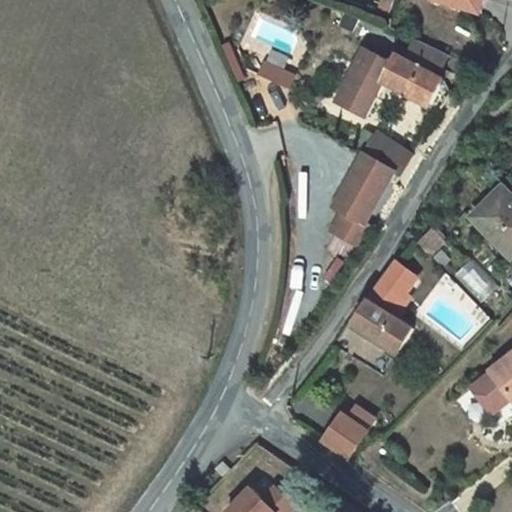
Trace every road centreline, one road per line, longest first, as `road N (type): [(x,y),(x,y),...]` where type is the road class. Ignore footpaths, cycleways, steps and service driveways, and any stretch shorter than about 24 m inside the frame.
road 1 (unclassified): [(511,74),(451,138),(263,422)]
road 2 (tertiary): [(175,0),(257,203),(262,266),(253,324),(223,403)]
road 3 (unclassified): [(396,511),(263,422)]
road 4 (tertiary): [(223,403),(151,511)]
